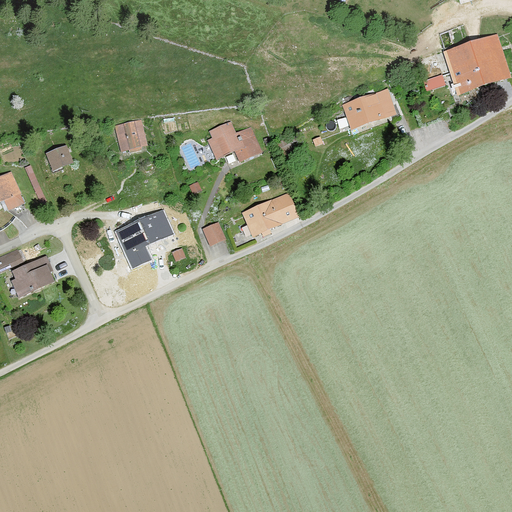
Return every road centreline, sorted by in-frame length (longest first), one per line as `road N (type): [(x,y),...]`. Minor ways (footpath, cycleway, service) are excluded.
road 1 (unclassified): [(101,318),(304,225),(511,103)]
road 2 (residential): [(0,251),(59,225),(101,318)]
